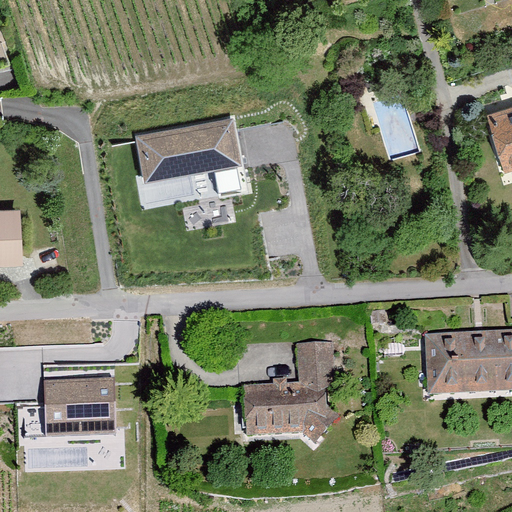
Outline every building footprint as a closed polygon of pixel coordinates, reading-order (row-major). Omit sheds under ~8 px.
[(511,105),(482,114),(500,176),(511,172),(511,105)] [(235,119),(137,136),(145,180),(242,164),(235,119)] [(13,219),(0,219),(0,270),(13,270),(13,219)] [(511,341),(423,343),(424,402),(511,400),(511,341)] [(296,394),(239,395),(241,446),(296,445),(307,455),(332,426),(320,416),(319,382),(330,382),(329,352),(295,353),(296,394)] [(117,385),(44,385),(45,443),(117,443),(117,385)]
